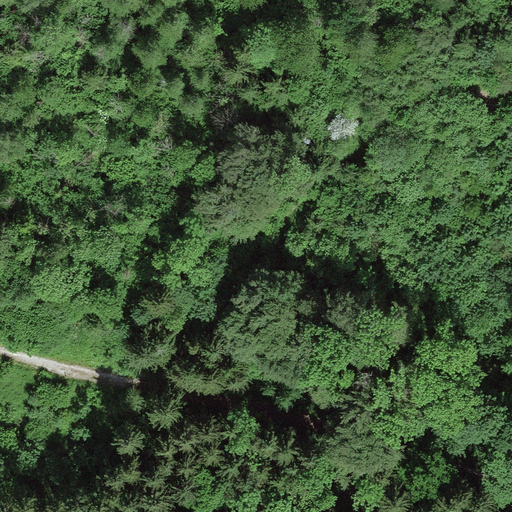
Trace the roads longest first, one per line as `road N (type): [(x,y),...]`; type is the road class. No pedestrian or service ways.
road 1 (track): [(0,349),(276,410)]
road 2 (track): [(276,410),(511,479)]
